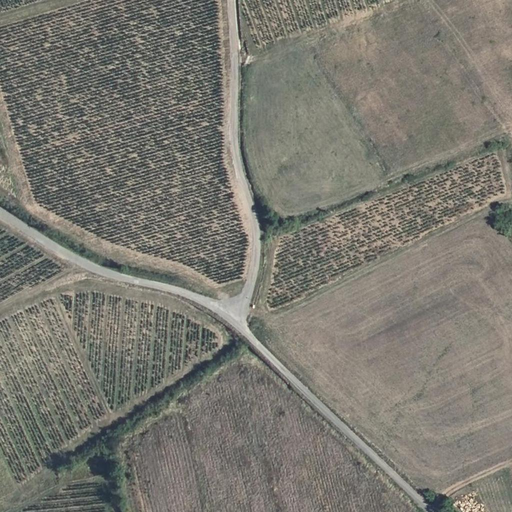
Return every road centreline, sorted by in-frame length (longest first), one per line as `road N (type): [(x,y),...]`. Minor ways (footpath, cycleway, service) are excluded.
road 1 (unclassified): [(226,316),(244,297),(256,253),(236,143),(231,0)]
road 2 (unclassified): [(435,511),(226,316)]
road 3 (unclassified): [(226,316),(190,295),(91,267),(0,211)]
